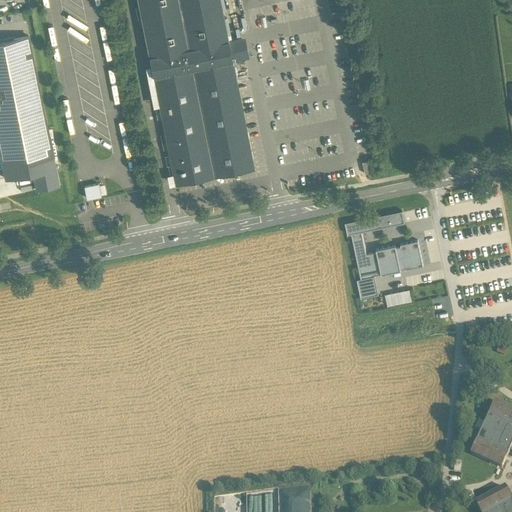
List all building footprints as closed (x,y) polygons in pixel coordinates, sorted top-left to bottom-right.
[(139,0),(151,57),(149,58),(150,65),(152,65),(169,150),(167,150),(168,154),(170,154),(176,183),(254,168),(233,60),(245,58),(243,48),(241,38),(229,40),(220,0),(139,0)] [(28,36),(0,42),(0,146),(7,179),(34,174),(38,190),(59,185),(28,36)] [(367,162),(362,163),(365,174),(370,172),(367,162)] [(99,183),(84,186),(87,198),(101,195),(99,183)] [(347,235),(351,234),(361,232),(404,223),(402,210),(345,222),(347,235)] [(366,254),(361,232),(351,234),(361,278),(356,279),(360,298),(378,294),(375,278),(374,276),(401,270),(400,269),(405,268),(405,269),(423,265),(418,240),(400,244),(400,245),(395,247),(395,245),(375,249),(376,252),(366,254)] [(384,294),(387,305),(411,300),(409,289),(384,294)] [(511,409),(494,402),(470,454),(501,468),(510,451),(504,448),(511,431),(511,409)] [(509,511),(508,508),(511,506),(511,501),(505,488),(474,504),(478,511),(509,511)]
